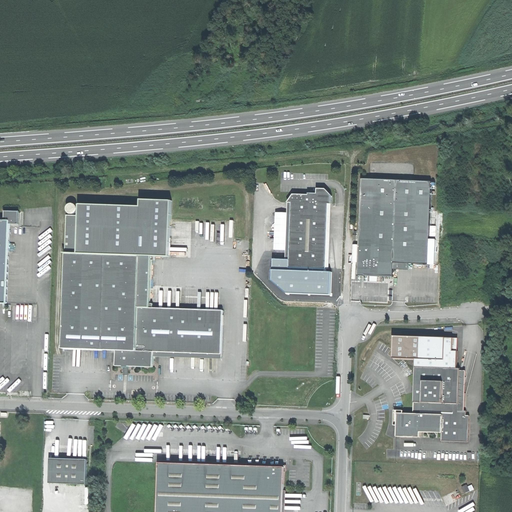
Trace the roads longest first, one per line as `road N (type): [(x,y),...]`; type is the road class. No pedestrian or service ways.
road 1 (motorway): [(0,157),(263,133),(511,88)]
road 2 (motorway): [(511,73),(262,118),(0,142)]
road 3 (unclassified): [(343,416),(0,404)]
road 4 (track): [(351,165),(345,303),(353,320)]
